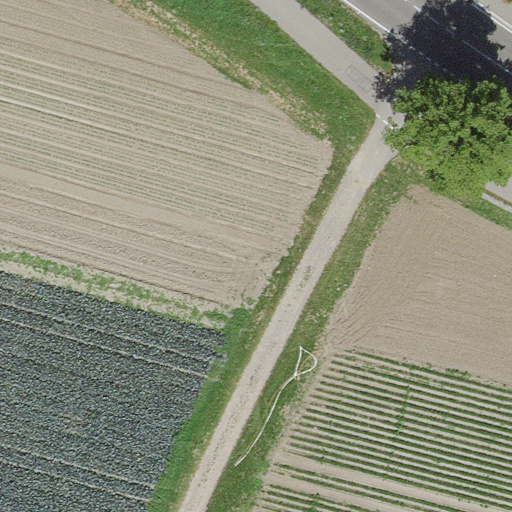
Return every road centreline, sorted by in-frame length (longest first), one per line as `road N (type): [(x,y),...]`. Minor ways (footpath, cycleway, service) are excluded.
road 1 (track): [(435,21),(230,415),(190,511)]
road 2 (primary): [(407,0),(511,73)]
